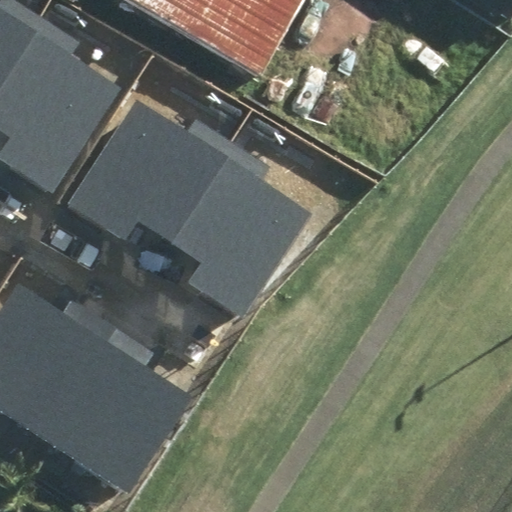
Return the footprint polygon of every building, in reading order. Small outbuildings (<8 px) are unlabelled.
[(6,0),(2,7),(0,5),(0,96),(50,20),(18,0),(6,0)] [(148,0),(266,68),(305,0),(148,0)] [(86,43),(50,20),(0,96),(0,127),(16,138),(4,157),(60,193),(129,86),(79,54),(86,43)] [(187,133),(136,101),(69,204),(126,240),(137,223),(171,245),(235,146),(195,120),(187,133)] [(271,169),(235,146),(171,245),(201,264),(189,283),(245,319),(314,212),(264,180),(271,169)] [(65,315),(20,286),(0,315),(0,409),(45,439),(115,331),(72,303),(65,315)] [(153,355),(115,331),(45,439),(130,494),(192,397),(145,367),(153,355)]
